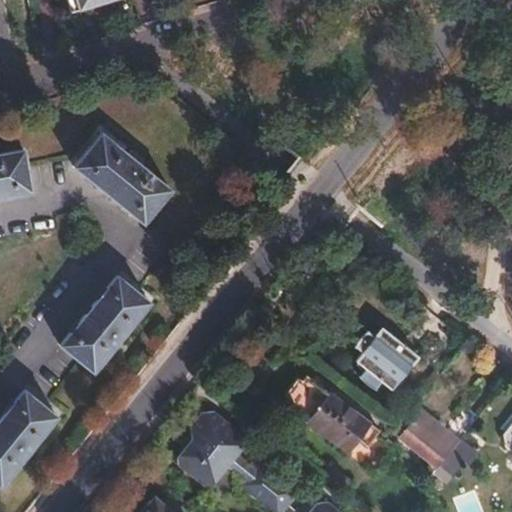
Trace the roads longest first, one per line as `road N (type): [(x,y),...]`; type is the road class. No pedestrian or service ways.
road 1 (residential): [(58,511),(471,0)]
road 2 (residential): [(246,146),(501,336)]
road 3 (residential): [(511,150),(501,336)]
road 4 (residential): [(126,43),(288,0)]
road 5 (residential): [(246,146),(126,43)]
road 6 (residential): [(126,43),(8,70)]
